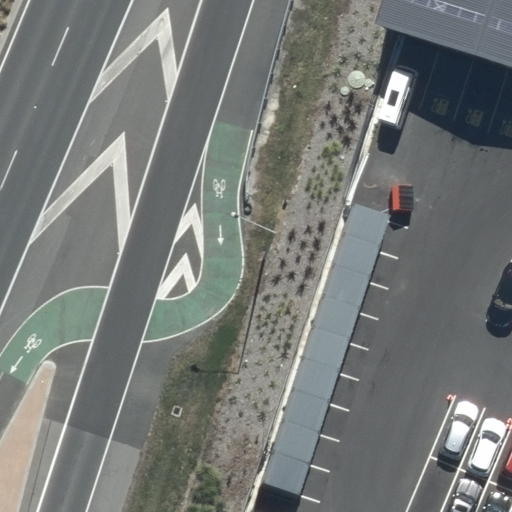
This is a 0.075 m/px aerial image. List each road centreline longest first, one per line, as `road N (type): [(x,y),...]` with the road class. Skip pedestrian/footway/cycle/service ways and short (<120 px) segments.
road 1 (trunk): [(225,0),(60,511)]
road 2 (trunk): [(85,0),(0,202)]
